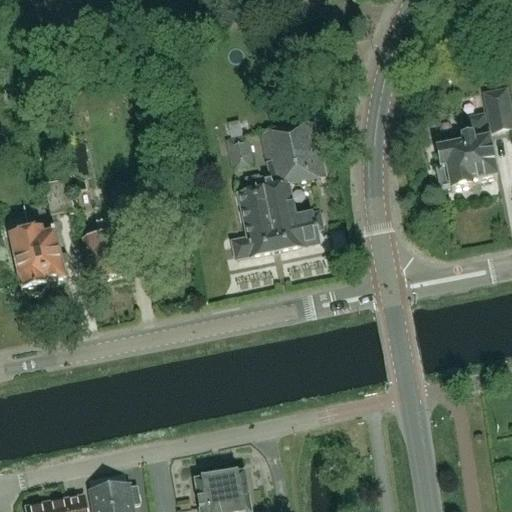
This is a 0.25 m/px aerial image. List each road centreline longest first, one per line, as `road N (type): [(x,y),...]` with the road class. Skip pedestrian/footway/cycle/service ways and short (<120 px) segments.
road 1 (residential): [(0,488),(410,397)]
road 2 (tertiary): [(0,374),(391,295)]
road 3 (tertiary): [(391,295),(373,146),(413,0)]
road 4 (tertiary): [(391,295),(511,270)]
